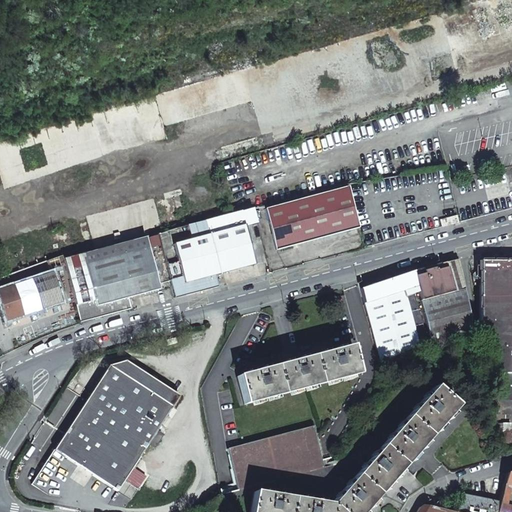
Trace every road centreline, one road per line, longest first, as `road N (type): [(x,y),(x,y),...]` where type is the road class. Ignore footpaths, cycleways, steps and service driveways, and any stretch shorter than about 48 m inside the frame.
road 1 (residential): [(511,230),(68,345)]
road 2 (unclassified): [(68,345),(0,455)]
road 3 (residential): [(405,511),(446,480),(511,461)]
